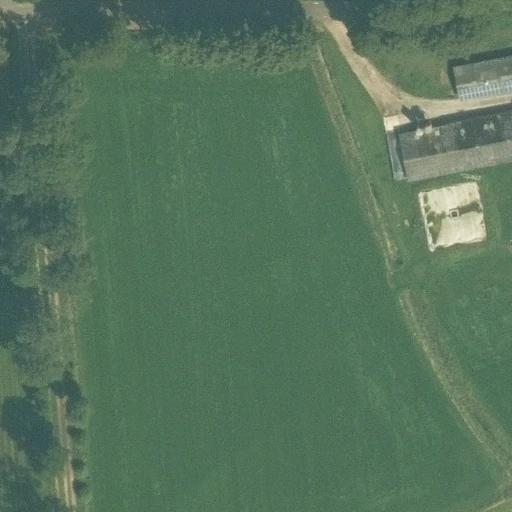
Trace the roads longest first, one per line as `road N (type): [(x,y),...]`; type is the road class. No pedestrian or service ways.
road 1 (track): [(70,511),(24,0)]
road 2 (unclassified): [(0,15),(377,12),(449,0)]
